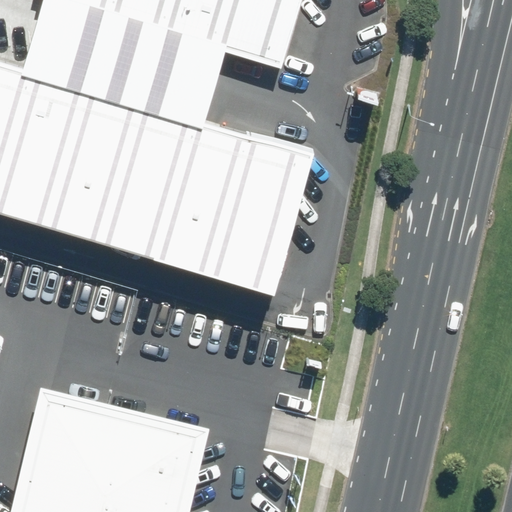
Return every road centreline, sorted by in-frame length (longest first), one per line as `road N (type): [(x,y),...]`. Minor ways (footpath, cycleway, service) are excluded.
road 1 (primary): [(378,511),(472,111)]
road 2 (unknown): [(334,126),(281,113),(41,0)]
